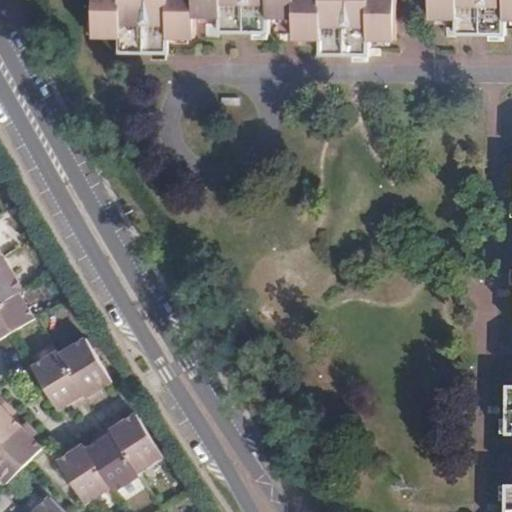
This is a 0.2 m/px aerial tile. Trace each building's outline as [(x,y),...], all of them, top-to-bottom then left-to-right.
[(97,0),(98,32),(123,33),(123,48),(171,49),(172,33),(199,33),(199,13),(225,14),(225,28),(274,29),(275,14),(299,14),(299,34),(326,35),(326,49),(376,51),(376,36),(400,36),(399,0),(97,0)] [(511,0),(434,0),(434,15),(462,15),(462,31),(509,32),(510,17),(511,17),(511,0)] [(0,305),(20,293),(25,290),(5,257),(0,259),(0,305)] [(0,340),(13,333),(35,320),(20,293),(0,305),(0,340)] [(101,389),(114,381),(89,338),(62,354),(86,395),(87,397),(101,389)] [(86,395),(62,354),(60,351),(34,367),(59,410),(72,402),(86,395)] [(103,394),(101,389),(87,397),(88,399),(90,402),(103,394)] [(88,399),(87,397),(86,395),(72,402),(75,407),(88,399)] [(2,406),(12,417),(17,413),(5,402),(2,406)] [(0,407),(0,449),(23,427),(12,417),(2,406),(0,407)] [(165,454),(138,413),(125,422),(112,430),(114,433),(138,471),(165,454)] [(112,430),(125,422),(122,417),(109,426),(110,428),(112,430)] [(23,427),(33,438),(37,434),(26,423),(23,427)] [(0,449),(0,474),(8,483),(24,469),(44,448),(33,438),(23,427),(0,449)] [(114,433),(112,430),(110,428),(97,437),(100,441),(114,433)] [(140,474),(138,471),(114,433),(100,441),(88,449),(112,486),(115,491),(140,474)] [(72,453),(85,444),(82,440),(69,448),(72,453)] [(59,461),(86,503),(112,486),(88,449),(85,444),(72,453),(59,461)] [(66,511),(53,498),(39,511),(66,511)]
